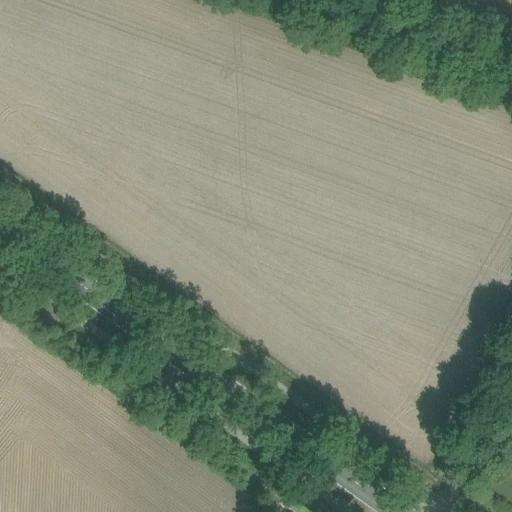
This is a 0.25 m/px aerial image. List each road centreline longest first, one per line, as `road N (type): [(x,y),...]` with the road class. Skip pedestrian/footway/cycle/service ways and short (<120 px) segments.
road 1 (secondary): [(395,511),(0,230)]
road 2 (track): [(511,62),(331,0)]
